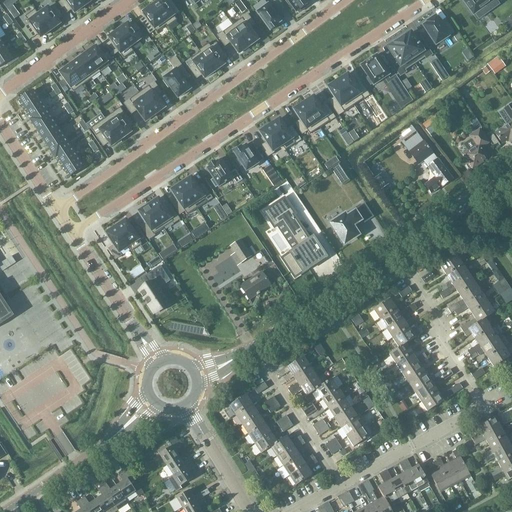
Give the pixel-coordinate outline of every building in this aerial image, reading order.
[(79,0),(63,0),(59,3),(66,13),(71,10),(74,14),(84,7),(79,0)] [(162,0),(160,0),(152,6),(166,26),(167,28),(177,20),(174,16),(179,13),(170,0),(168,0),(164,3),(162,0)] [(284,0),(289,5),(290,4),(296,12),(309,3),(306,0),(284,0)] [(462,0),(463,0),(473,15),(475,14),(485,6),(489,12),(499,5),(495,0),(462,0)] [(8,1),(4,5),(7,10),(12,6),(8,1)] [(280,22),(278,19),(283,16),(275,4),(270,8),(268,5),(257,13),(270,31),(277,26),(277,25),(281,22),(280,22)] [(13,6),(8,10),(11,15),(16,11),(13,6)] [(55,6),(50,10),(48,8),(38,14),(38,15),(50,31),(60,24),(57,20),(62,17),(55,6)] [(166,26),(152,6),(142,13),(145,17),(140,21),(150,34),(155,30),(156,33),(166,26)] [(40,38),(50,31),(38,15),(38,14),(35,10),(25,17),(30,24),(25,28),(32,38),(37,34),(40,38)] [(232,25),(248,47),(258,40),(249,29),(255,25),(247,15),(232,25)] [(511,18),(503,24),(508,32),(511,26),(511,16),(510,18),(511,18)] [(454,33),(447,22),(441,26),(435,17),(427,22),(427,23),(423,26),(436,45),(448,37),(454,33)] [(128,24),(118,31),(130,47),(145,36),(135,24),(130,28),(128,24)] [(191,25),(186,29),(190,34),(195,31),(191,25)] [(238,54),(248,47),(232,25),(217,36),(225,46),(230,43),(238,54)] [(130,47),(118,31),(108,38),(111,42),(106,45),(113,56),(118,52),(124,59),(134,52),(130,47)] [(404,35),(398,39),(414,62),(424,55),(426,59),(432,55),(421,39),(416,42),(410,33),(405,36),(404,35)] [(414,62),(398,39),(393,43),(394,44),(389,47),(395,57),(390,60),(400,76),(406,72),(404,69),(413,62),(414,62)] [(198,51),(200,53),(200,52),(214,72),(224,65),(221,61),(226,57),(216,44),(211,47),(208,44),(198,51)] [(86,54),(100,73),(115,63),(108,53),(103,56),(96,47),(86,54)] [(6,49),(0,52),(0,67),(12,59),(6,49)] [(157,50),(147,57),(151,62),(161,55),(157,50)] [(200,53),(190,59),(194,65),(189,68),(197,79),(202,75),(204,79),(214,72),(200,52),(200,53)] [(91,79),(100,73),(86,54),(78,60),(91,79)] [(361,66),(361,65),(360,66),(361,67),(368,78),(366,79),(371,85),(372,84),(373,85),(373,86),(374,86),(374,85),(382,80),(384,84),(387,82),(398,98),(406,93),(395,76),(390,80),(388,77),(388,76),(389,76),(389,75),(377,57),(376,55),(375,56),(361,66)] [(498,58),(488,65),(493,72),(503,64),(498,58)] [(83,86),(91,79),(78,60),(69,66),(83,86)] [(438,60),(432,64),(437,71),(442,67),(438,60)] [(182,78),(187,74),(180,64),(174,68),(175,71),(164,79),(165,80),(163,82),(168,88),(170,87),(178,98),(182,96),(186,92),(190,89),(182,78)] [(488,65),(481,70),(485,75),(492,71),(488,65)] [(73,92),(83,86),(69,66),(59,73),(64,80),(68,85),(73,92)] [(442,67),(437,71),(443,80),(448,76),(442,67)] [(339,80),(338,81),(354,106),(363,100),(380,125),(387,120),(360,81),(355,85),(353,81),(353,82),(348,74),(344,77),(343,77),(339,80)] [(64,80),(59,84),(62,89),(65,87),(68,85),(64,80)] [(406,80),(402,82),(406,89),(410,86),(406,80)] [(332,85),(328,88),(332,95),(334,98),(329,101),(339,116),(354,106),(338,81),(337,82),(337,81),(332,85)] [(139,93),(155,115),(165,108),(156,96),(161,93),(154,82),(139,93)] [(17,101),(24,111),(40,101),(33,91),(17,101)] [(145,122),(155,115),(139,93),(124,104),(131,114),(137,110),(145,122)] [(398,98),(395,100),(401,109),(411,103),(412,102),(406,93),(398,98)] [(304,103),(320,128),(335,118),(326,104),(321,107),(319,104),(318,104),(314,97),(309,100),(309,99),(304,102),(305,103),(304,103)] [(46,110),(40,101),(24,111),(30,120),(30,121),(46,110)] [(310,135),(320,128),(304,103),(303,104),(302,104),(298,107),(294,110),(298,117),(300,121),(295,124),(302,134),(307,131),(310,135)] [(506,126),(501,129),(494,134),(501,146),(509,141),(511,144),(511,142),(511,104),(505,109),(511,119),(511,120),(506,125),(506,126)] [(120,108),(105,118),(121,140),(131,133),(128,129),(133,125),(120,108)] [(511,119),(505,109),(498,114),(506,125),(511,120),(511,119)] [(36,130),(52,120),(46,110),(30,121),(31,122),(36,130)] [(121,140),(105,118),(101,122),(95,126),(91,129),(103,147),(108,143),(111,147),(121,140)] [(282,145),(282,146),(285,151),(301,140),(291,126),(287,129),(284,126),(280,119),(275,122),(270,125),(269,126),(282,145)] [(59,129),(52,120),(36,130),(43,140),(59,129)] [(273,151),(282,146),(282,145),(269,126),(268,126),(264,129),(264,130),(259,132),(264,140),(266,143),(261,146),(268,157),(274,153),(273,151)] [(65,139),(59,129),(43,140),(49,149),(65,139)] [(489,158),(482,147),(488,143),(479,129),(468,136),(470,139),(463,143),(468,150),(462,154),(472,169),(489,158)] [(418,133),(403,145),(418,165),(423,162),(433,154),(432,153),(435,151),(427,139),(424,142),(418,133)] [(55,158),(71,148),(65,139),(49,149),(54,158),(55,158)] [(241,167),(242,166),(246,172),(258,164),(263,160),(254,146),(248,149),(246,146),(242,148),(241,148),(234,153),(238,159),(236,160),(241,167)] [(61,168),(77,157),(71,148),(55,158),(55,159),(61,168)] [(61,168),(68,178),(84,168),(77,157),(61,168)] [(235,183),(241,179),(234,168),(229,172),(221,160),(216,163),(215,162),(208,166),(209,168),(207,169),(213,179),(211,180),(216,188),(218,186),(219,188),(232,179),(235,183)] [(435,178),(425,185),(431,194),(442,186),(442,187),(452,180),(446,172),(442,165),(438,161),(428,168),(435,178)] [(270,166),(265,169),(270,177),(275,173),(270,166)] [(339,166),(332,170),(336,175),(342,171),(339,166)] [(375,173),(382,184),(392,179),(385,167),(375,173)] [(115,171),(105,179),(108,182),(90,197),(97,206),(125,183),(115,171)] [(197,209),(212,199),(203,184),(198,188),(196,185),(191,177),(187,180),(182,183),(181,184),(197,209)] [(181,184),(180,185),(175,188),(171,191),(176,198),(175,198),(177,201),(172,204),(179,215),(185,212),(187,215),(197,209),(181,184)] [(154,201),(149,205),(148,205),(163,228),(173,222),(174,224),(180,220),(170,206),(165,209),(163,206),(158,199),(154,202),(154,201)] [(284,199),(264,212),(274,227),(282,222),(300,247),(283,258),(296,276),(325,257),(313,239),(310,241),(292,215),(294,214),(284,199)] [(148,205),(147,206),(142,209),(138,212),(143,219),(143,220),(145,223),(140,226),(147,237),(152,233),(153,235),(163,228),(148,205)] [(226,205),(223,207),(223,208),(228,215),(231,213),(226,205)] [(363,206),(362,206),(363,207),(346,218),(345,215),(342,217),(331,224),(344,244),(358,235),(354,229),(371,218),(363,206)] [(117,226),(116,227),(129,246),(128,247),(131,252),(142,245),(140,241),(145,238),(138,227),(133,231),(131,227),(130,228),(126,220),(121,223),(117,226)] [(116,227),(115,228),(115,227),(110,231),(106,234),(112,243),(111,243),(114,246),(108,249),(115,260),(121,256),(119,253),(128,247),(129,246),(116,227)] [(195,230),(191,233),(195,239),(199,236),(195,230)] [(240,240),(230,247),(241,264),(251,257),(240,240)] [(11,256),(0,263),(0,267),(3,272),(16,263),(13,260),(11,256)] [(447,276),(463,265),(456,256),(440,266),(447,276)] [(448,289),(469,275),(464,267),(463,265),(447,276),(450,282),(445,285),(448,289)] [(170,281),(160,266),(140,279),(141,280),(142,279),(147,286),(140,291),(141,293),(140,294),(142,294),(144,297),(142,298),(143,298),(144,297),(146,300),(145,301),(146,300),(148,303),(147,304),(147,305),(148,304),(155,313),(168,305),(156,286),(167,278),(170,282),(170,281)] [(248,301),(271,286),(262,271),(239,287),(248,301)] [(434,277),(431,272),(421,279),(425,284),(434,277)] [(459,295),(475,284),(469,275),(448,289),(444,292),(443,291),(439,294),(443,300),(452,294),(451,292),(456,290),(459,295)] [(500,295),(510,288),(504,279),(498,283),(502,289),(497,292),(500,295)] [(463,301),(458,304),(457,303),(448,309),(451,314),(454,312),(481,294),(475,284),(459,295),(463,301)] [(412,292),(408,287),(399,294),(402,299),(412,292)] [(511,300),(511,291),(510,288),(500,295),(507,305),(511,300)] [(472,314),(488,303),(481,294),(454,312),(457,316),(468,309),(472,314)] [(0,325),(14,317),(4,303),(2,298),(0,296),(0,325)] [(380,320),(396,310),(389,300),(374,310),(380,320)] [(463,333),(494,313),(488,303),(472,314),(475,319),(470,323),(470,322),(460,328),(463,333)] [(396,310),(380,320),(386,330),(407,316),(417,309),(414,304),(404,311),(405,312),(400,315),(396,310)] [(174,308),(157,317),(160,323),(177,314),(174,308)] [(475,339),(491,329),(485,319),(494,313),(463,333),(466,338),(471,334),(475,339)] [(393,339),(409,328),(405,323),(410,320),(407,316),(386,330),(393,339)] [(420,335),(420,334),(417,331),(412,334),(409,328),(393,339),(399,348),(399,349),(411,341),(420,335)] [(476,352),(497,338),(491,329),(475,339),(479,345),(473,348),(476,352)] [(487,358),(503,348),(497,338),(476,352),(479,356),(484,353),(487,358)] [(413,345),(411,341),(399,349),(399,348),(389,355),(396,365),(412,354),(408,348),(413,345)] [(503,348),(487,358),(494,368),(510,358),(503,348)] [(402,374),(423,360),(426,358),(424,354),(420,356),(415,359),(412,354),(396,365),(402,374)] [(294,378),(310,367),(303,357),(278,374),(280,378),(290,372),(294,378)] [(408,384),(424,373),(421,367),(426,364),(423,360),(402,374),(408,384)] [(290,393),(316,377),(310,367),(294,378),(298,383),(288,390),(290,393)] [(472,375),(475,381),(485,374),(481,369),(472,375)] [(421,402),(437,392),(433,386),(437,384),(437,385),(452,375),(449,370),(436,379),(415,393),(421,402)] [(415,393),(436,379),(433,375),(428,378),(424,373),(408,384),(415,393)] [(306,397),(316,391),(316,390),(322,386),(316,377),(290,393),(293,397),(302,391),(306,397)] [(322,400),(338,389),(332,380),(322,386),(316,390),(316,391),(322,400)] [(254,390),(258,395),(268,388),(264,383),(254,390)] [(428,412),(443,401),(462,389),(459,384),(440,397),(437,392),(421,402),(428,412)] [(328,409),(344,399),(338,389),(322,400),(328,409)] [(236,416),(252,405),(245,396),(229,406),(236,416)] [(267,409),(277,402),(274,397),(264,404),(267,409)] [(335,419),(351,408),(344,399),(328,409),(335,419)] [(303,412),(313,406),(310,401),(300,407),(303,412)] [(277,402),(267,409),(271,414),(280,407),(277,402)] [(242,426),(258,415),(252,405),(236,416),(242,426)] [(307,418),(308,416),(317,411),(313,406),(303,412),(307,418)] [(341,428),(357,418),(351,408),(335,419),(341,428)] [(248,435),(265,424),(258,415),(242,426),(248,435)] [(280,428),(290,421),(286,416),(276,423),(280,428)] [(473,443),(500,428),(497,423),(501,421),(498,417),(478,428),(481,433),(471,439),(473,443)] [(347,438),(363,427),(357,418),(341,428),(347,438)] [(316,431),(326,425),(322,420),(312,426),(316,431)] [(290,421),(280,428),(283,433),(293,426),(290,421)] [(255,445),(271,434),(265,424),(248,435),(255,445)] [(347,438),(354,448),(370,437),(374,434),(368,424),(363,427),(347,438)] [(326,425),(316,431),(319,436),(329,430),(326,425)] [(488,446),(508,435),(506,431),(503,433),(500,428),(473,443),(475,446),(485,441),(488,446)] [(277,443),(271,434),(255,445),(261,454),(271,448),(277,443)] [(483,460),(510,446),(507,441),(510,439),(508,435),(488,446),(491,451),(481,457),(483,460)] [(291,443),(287,437),(277,443),(271,448),(277,457),(302,440),(300,437),(291,443)] [(156,450),(159,455),(166,466),(179,458),(175,451),(181,447),(175,438),(156,450)] [(328,450),(338,444),(335,439),(325,445),(328,450)] [(283,467),(299,456),(295,450),(305,444),(302,440),(277,457),(283,467)] [(338,444),(328,450),(332,455),(342,449),(338,444)] [(498,464),(511,455),(511,449),(510,446),(483,460),(485,464),(495,459),(498,464)] [(460,483),(470,477),(456,451),(452,453),(455,459),(449,462),(460,483)] [(511,455),(498,464),(501,469),(491,475),(493,478),(511,467),(511,455)] [(289,476),(315,459),(313,456),(303,462),(299,456),(283,467),(289,476)] [(173,476),(193,464),(190,459),(183,464),(179,458),(166,466),(173,476)] [(315,459),(289,476),(296,486),(312,475),(308,469),(318,463),(315,459)] [(402,462),(417,488),(419,492),(429,487),(418,466),(412,470),(406,460),(402,462)] [(460,483),(449,462),(443,465),(440,460),(436,462),(450,488),(460,483)] [(407,494),(417,488),(402,462),(399,464),(404,474),(398,477),(407,494)] [(440,494),(450,488),(436,462),(432,464),(435,470),(429,473),(440,494)] [(193,464),(173,476),(168,480),(177,493),(182,489),(180,487),(193,479),(189,472),(195,468),(193,464)] [(508,482),(511,479),(511,467),(493,478),(495,482),(505,477),(508,482)] [(117,486),(125,499),(135,492),(139,497),(143,494),(127,469),(118,475),(123,482),(117,486)] [(407,494),(398,477),(391,481),(386,471),(382,473),(397,499),(407,494)] [(387,505),(397,499),(382,473),(378,475),(384,485),(378,488),(383,498),(387,505)] [(128,504),(125,499),(117,486),(110,490),(103,479),(99,482),(118,511),(128,504)] [(390,511),(387,505),(383,498),(377,502),(372,492),(373,491),(367,481),(362,484),(377,511),(390,511)] [(116,511),(118,511),(99,482),(94,485),(102,496),(96,500),(103,511),(116,511)] [(363,509),(364,511),(377,511),(362,484),(357,487),(363,497),(364,496),(369,506),(363,509)] [(183,510),(203,498),(210,494),(207,489),(193,497),(189,491),(176,498),(183,510)] [(342,495),(348,505),(353,502),(347,492),(342,495)] [(342,508),(348,505),(342,495),(337,498),(342,508)] [(103,511),(96,500),(89,505),(85,498),(80,500),(88,511),(103,511)] [(184,511),(201,511),(198,506),(206,502),(203,498),(183,510),(184,511)] [(88,511),(80,500),(76,503),(81,510),(78,511),(88,511)] [(332,511),(327,503),(322,506),(325,511),(332,511)]
